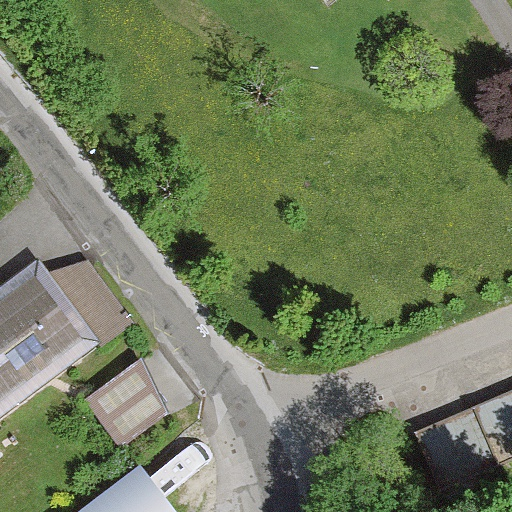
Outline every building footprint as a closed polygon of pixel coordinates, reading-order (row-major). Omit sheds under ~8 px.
[(46,275),(36,261),(0,287),(0,416),(98,344),(46,275)] [(87,263),(46,275),(98,344),(131,320),(87,263)] [(141,359),(82,400),(117,449),(167,410),(141,359)] [(511,395),(415,437),(439,491),(511,460),(511,395)] [(166,511),(139,476),(92,511),(166,511)]
